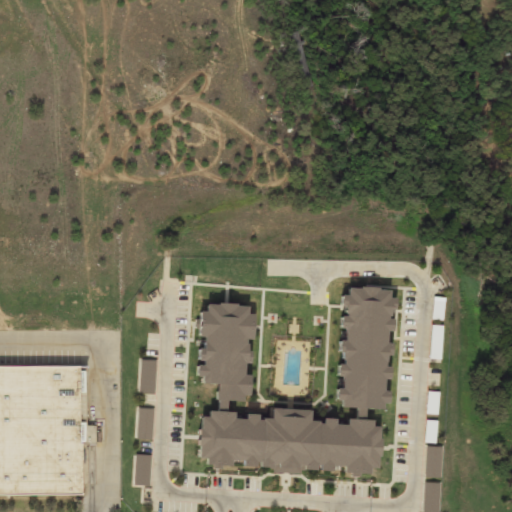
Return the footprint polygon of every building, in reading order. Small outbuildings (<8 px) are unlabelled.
[(310,85),(303,49),(292,51),(299,87),(310,85)] [(200,428),(198,457),(209,465),(367,475),(376,462),(378,430),(361,418),(362,408),(383,409),(385,379),(385,378),(388,331),(389,329),(391,297),(379,288),(349,286),(340,299),(340,304),(342,306),(336,403),(342,407),(355,408),(354,419),(347,419),(344,423),(308,421),(308,412),(273,410),(266,419),(209,415),(200,428)] [(442,320),(443,298),(431,297),(431,320),(442,320)] [(441,326),(429,326),(429,360),(441,360),(441,326)] [(137,392),(153,393),(154,360),(138,360),(137,392)] [(0,364),(0,496),(78,496),(78,484),(85,484),(85,444),(93,444),(93,426),(85,426),(85,364),(0,364)] [(426,414),(436,414),(436,393),(426,393),(426,414)] [(150,440),(152,409),(136,408),(135,439),(150,440)] [(424,443),(435,443),(435,422),(424,421),(424,443)] [(440,448),(424,448),(424,478),(440,478),(440,448)] [(149,455),(133,454),(132,485),(148,486),(149,455)] [(438,511),(438,484),(422,484),(422,511),(438,511)]
